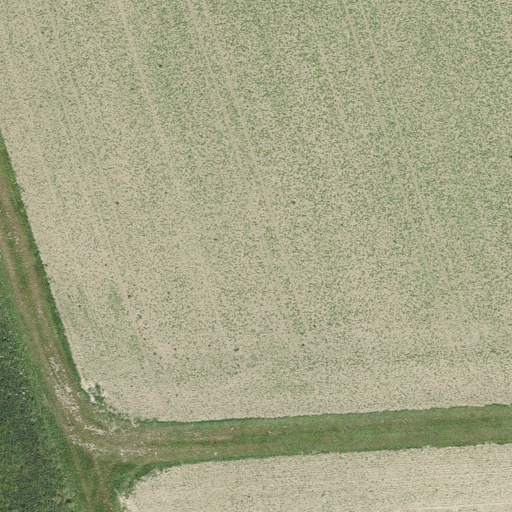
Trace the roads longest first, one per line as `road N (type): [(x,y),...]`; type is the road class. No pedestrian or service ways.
road 1 (track): [(511,424),(92,457)]
road 2 (track): [(111,511),(0,175)]
